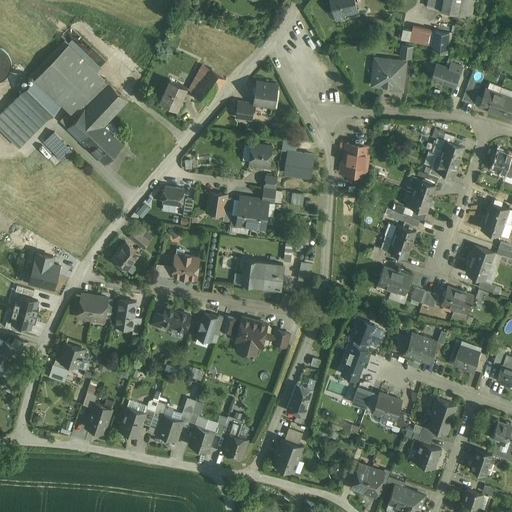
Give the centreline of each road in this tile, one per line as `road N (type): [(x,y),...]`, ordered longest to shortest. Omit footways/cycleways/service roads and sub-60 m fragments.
road 1 (residential): [(79,276),(319,315)]
road 2 (residential): [(209,469),(18,441)]
road 3 (residential): [(323,128),(335,169),(319,315)]
road 4 (residential): [(323,128),(372,113),(458,114),(494,123)]
road 5 (residential): [(319,315),(254,476)]
road 6 (residential): [(273,42),(167,166)]
road 7 (residential): [(443,258),(494,123)]
road 8 (residential): [(167,166),(79,276)]
road 9 (residential): [(478,395),(435,511)]
